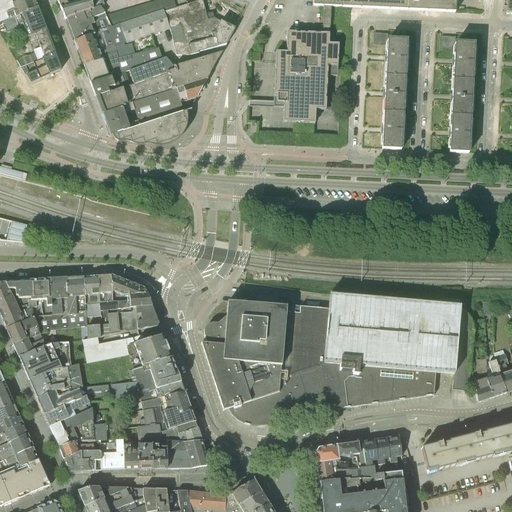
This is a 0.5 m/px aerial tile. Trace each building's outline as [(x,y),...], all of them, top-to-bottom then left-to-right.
[(10,0),(14,10),(5,14),(8,20),(14,17),(19,15),(36,7),(33,0),(10,0)] [(82,12),(93,9),(91,3),(101,0),(56,0),(64,20),(66,19),(82,12)] [(93,9),(82,12),(66,19),(74,42),(111,27),(104,13),(100,7),(105,5),(102,0),(101,0),(91,3),(93,9)] [(163,12),(177,7),(174,0),(161,0),(108,17),(111,27),(120,25),(163,11),(163,12)] [(163,12),(168,24),(169,29),(176,55),(190,55),(199,53),(198,52),(226,46),(234,29),(221,22),(219,9),(213,10),(210,0),(200,0),(177,7),(163,12)] [(313,0),(313,6),(323,7),(331,7),(455,13),(455,0),(313,0)] [(36,7),(19,15),(14,17),(20,29),(24,27),(28,37),(45,31),(36,7)] [(330,26),(331,7),(323,7),(322,34),(286,32),(285,53),(275,52),(273,106),(272,109),(283,109),(283,123),(314,124),(315,111),(326,111),(327,77),(337,77),(339,53),(340,44),(331,43),(331,45),(329,45),(330,26)] [(168,24),(163,12),(163,11),(120,25),(126,43),(169,29),(168,24)] [(20,29),(14,17),(8,20),(6,21),(8,25),(13,24),(15,30),(20,29)] [(79,54),(89,50),(90,54),(104,48),(114,45),(115,47),(123,44),(126,43),(120,25),(111,27),(74,42),(79,54)] [(45,31),(28,37),(32,49),(50,42),(45,31)] [(406,41),(388,40),(387,46),(386,78),(405,79),(406,41)] [(17,61),(21,67),(54,54),(50,42),(32,49),(34,55),(22,59),(17,61)] [(119,59),(134,54),(131,44),(124,46),(123,44),(115,47),(114,45),(104,48),(90,54),(89,50),(79,54),(83,66),(92,63),(93,64),(104,60),(104,61),(109,60),(107,56),(116,52),(119,59)] [(474,45),(455,44),(455,49),(453,81),(472,82),(474,45)] [(126,72),(129,71),(151,63),(147,50),(134,54),(119,59),(116,52),(107,56),(109,60),(104,61),(104,60),(93,64),(92,63),(83,66),(90,84),(126,72)] [(177,89),(207,79),(222,53),(174,68),(174,70),(134,84),(130,85),(126,87),(132,104),(177,89)] [(21,67),(30,82),(60,71),(54,54),(21,67)] [(251,54),(250,62),(259,62),(260,54),(251,54)] [(134,84),(174,70),(174,68),(166,58),(151,63),(129,71),(134,84)] [(95,98),(126,87),(130,85),(126,72),(90,84),(95,98)] [(386,78),(385,97),(384,114),(403,115),(405,79),(386,78)] [(207,79),(177,89),(181,102),(197,97),(207,79)] [(453,81),(452,101),(452,116),(470,117),(472,82),(453,81)] [(101,115),(125,107),(125,106),(132,104),(126,87),(95,98),(101,115)] [(184,113),(181,103),(177,89),(132,104),(134,111),(140,127),(184,113)] [(126,119),(124,114),(134,111),(132,104),(125,106),(125,107),(101,115),(105,126),(126,119)] [(116,135),(112,136),(112,138),(113,138),(113,139),(114,141),(115,141),(117,142),(118,143),(119,143),(120,143),(121,143),(123,143),(125,143),(126,143),(128,143),(130,144),(136,146),(139,146),(144,146),(148,146),(156,147),(158,147),(163,147),(165,147),(168,146),(172,145),(176,142),(179,140),(180,138),(182,136),(183,135),(184,132),(186,128),(187,124),(187,122),(187,120),(187,116),(186,113),(191,111),(191,110),(184,113),(140,127),(130,130),(116,135)] [(403,115),(384,114),(382,149),(401,150),(403,115)] [(470,117),(452,116),(450,153),(468,154),(470,117)] [(126,119),(105,126),(110,137),(112,136),(116,135),(130,130),(126,119)] [(0,174),(25,181),(27,174),(0,167),(0,174)] [(22,243),(27,226),(12,222),(7,241),(22,243)] [(107,315),(117,314),(116,302),(113,303),(112,276),(98,277),(100,301),(101,301),(101,304),(99,304),(100,312),(101,312),(101,317),(102,326),(108,325),(107,315)] [(112,276),(113,303),(116,302),(117,302),(124,301),(124,296),(147,294),(144,290),(112,276)] [(101,301),(100,301),(98,277),(84,278),(87,318),(101,317),(101,312),(100,312),(99,304),(101,304),(101,301)] [(43,317),(33,317),(40,332),(81,328),(87,327),(87,318),(84,278),(66,279),(68,307),(68,315),(52,316),(43,317)] [(68,315),(68,307),(66,279),(50,280),(52,316),(68,315)] [(40,281),(41,300),(42,307),(43,317),(52,316),(50,280),(40,281)] [(6,283),(9,289),(16,289),(16,296),(19,296),(19,301),(20,303),(21,307),(25,305),(28,304),(28,295),(30,295),(29,281),(6,283)] [(28,295),(28,304),(28,309),(31,308),(33,317),(43,317),(42,307),(41,300),(40,281),(29,281),(30,295),(28,295)] [(9,289),(6,283),(0,283),(0,300),(11,296),(15,305),(17,305),(20,303),(19,301),(19,296),(16,296),(16,289),(9,289)] [(131,309),(152,307),(147,294),(124,296),(124,301),(117,302),(118,314),(118,315),(131,314),(131,309)] [(278,403),(277,423),(329,406),(330,410),(331,411),(434,396),(436,374),(438,374),(453,376),(452,390),(460,391),(467,392),(473,333),(473,329),(472,325),(470,321),(468,317),(467,315),(464,312),(459,309),(460,307),(460,299),(439,299),(439,305),(329,295),(328,310),(300,307),(299,314),(286,313),(278,403)] [(11,296),(0,300),(0,316),(5,329),(33,317),(31,308),(28,309),(21,313),(17,305),(15,305),(11,296)] [(473,311),(473,299),(463,299),(463,306),(469,311),(473,311)] [(277,423),(278,403),(286,313),(286,308),(246,304),(246,301),(235,300),(234,303),(227,303),(226,317),(218,324),(215,324),(213,324),(210,325),(207,327),(205,329),(204,333),(204,336),(206,344),(201,344),(201,346),(209,371),(210,372),(223,412),(228,410),(231,416),(237,421),(243,424),(250,426),(257,427),(264,427),(271,425),(277,423)] [(107,315),(108,325),(108,333),(123,331),(127,332),(156,328),(158,323),(152,307),(131,309),(131,314),(118,315),(118,314),(117,314),(107,315)] [(41,334),(40,332),(33,317),(5,329),(12,345),(28,339),(40,335),(41,334)] [(81,341),(82,341),(97,339),(100,339),(99,326),(87,327),(81,328),(81,341)] [(97,339),(82,341),(86,364),(129,356),(133,370),(146,367),(153,364),(171,358),(161,332),(142,335),(133,338),(98,346),(97,339)] [(28,339),(12,345),(18,358),(27,354),(45,346),(40,335),(28,339)] [(27,354),(18,358),(23,369),(45,359),(69,354),(69,343),(50,344),(45,346),(27,354)] [(45,359),(23,369),(28,380),(52,370),(70,367),(69,354),(45,359)] [(511,391),(511,371),(508,373),(505,364),(507,363),(505,355),(494,359),(495,361),(499,374),(498,375),(504,394),(511,391)] [(133,370),(136,382),(138,393),(153,391),(181,383),(171,358),(153,364),(146,367),(133,370)] [(493,399),(487,379),(486,360),(478,360),(479,378),(480,382),(473,384),(477,403),(477,404),(493,399)] [(499,374),(495,361),(490,362),(489,363),(488,364),(488,365),(493,377),(487,379),(493,399),(504,394),(498,375),(499,374)] [(52,370),(28,380),(36,398),(55,390),(55,392),(81,388),(78,366),(70,367),(52,370)] [(138,393),(136,382),(110,385),(114,402),(142,403),(185,393),(181,383),(153,391),(138,393)] [(0,397),(8,394),(4,383),(0,384),(0,397)] [(55,390),(36,398),(43,414),(86,397),(109,394),(108,385),(81,388),(55,392),(55,390)] [(185,393),(142,403),(144,410),(161,407),(162,412),(180,408),(182,414),(191,411),(185,393)] [(0,410),(13,405),(8,394),(0,397),(0,410)] [(49,427),(92,409),(89,404),(86,397),(43,414),(49,427)] [(0,410),(0,423),(18,415),(13,405),(0,410)] [(161,407),(144,410),(142,411),(144,420),(139,420),(140,427),(137,428),(137,440),(154,441),(166,441),(174,441),(174,439),(172,434),(162,436),(161,432),(195,422),(191,411),(182,414),(180,408),(162,412),(161,407)] [(92,409),(49,427),(58,447),(64,444),(72,443),(100,441),(106,441),(106,424),(93,425),(92,409)] [(0,435),(23,426),(18,415),(0,423),(0,435)] [(186,431),(197,429),(195,422),(161,432),(162,436),(172,434),(174,439),(180,438),(181,439),(187,438),(186,431)] [(0,447),(27,436),(23,426),(0,435),(0,447)] [(511,426),(421,449),(426,471),(435,469),(436,471),(455,466),(455,464),(472,460),(473,462),(492,457),(491,455),(509,450),(509,452),(511,451),(511,426)] [(174,441),(201,441),(197,429),(186,431),(187,438),(181,439),(180,438),(174,439),(174,441)] [(0,462),(33,449),(27,436),(0,447),(0,462)] [(386,439),(389,458),(390,468),(397,467),(396,458),(401,457),(399,437),(386,439)] [(374,441),(377,460),(378,469),(385,469),(384,459),(389,458),(386,439),(374,441)] [(122,441),(123,470),(138,470),(137,440),(122,441)] [(137,440),(138,470),(152,469),(154,441),(137,440)] [(100,452),(100,445),(100,441),(72,443),(64,444),(58,447),(63,460),(80,453),(100,452)] [(100,445),(100,452),(100,471),(123,470),(122,441),(116,441),(116,445),(100,445)] [(154,441),(152,469),(167,469),(167,452),(166,441),(154,441)] [(166,441),(167,452),(168,452),(169,470),(191,470),(191,469),(208,467),(201,441),(174,441),(166,441)] [(365,465),(365,468),(372,467),(371,460),(377,460),(374,441),(361,443),(365,465)] [(336,447),(338,458),(352,456),(352,458),(356,458),(357,465),(357,468),(358,468),(358,469),(365,468),(365,465),(361,443),(336,447)] [(353,464),(352,458),(352,456),(338,458),(336,447),(318,449),(314,455),(316,464),(334,462),(337,461),(338,461),(353,464)] [(20,469),(38,461),(33,449),(0,462),(0,465),(2,470),(18,464),(20,469)] [(100,471),(100,452),(80,453),(63,460),(67,469),(72,472),(100,471)] [(38,461),(20,469),(18,464),(2,470),(0,465),(0,507),(50,487),(38,461)] [(357,468),(357,465),(353,464),(338,461),(337,461),(334,462),(316,464),(320,483),(324,483),(324,482),(334,481),(334,482),(341,481),(341,480),(359,478),(374,478),(374,475),(375,475),(374,467),(372,467),(365,468),(358,469),(358,468),(357,468)] [(324,483),(320,483),(319,483),(319,490),(320,500),(321,500),(321,511),(406,511),(403,480),(402,472),(375,475),(374,475),(374,478),(359,478),(341,480),(341,481),(334,482),(334,481),(324,482),(324,483)] [(187,492),(191,510),(214,511),(223,511),(228,511),(227,510),(231,508),(232,509),(261,493),(253,481),(238,490),(228,496),(187,492)] [(90,505),(108,497),(127,489),(90,489),(77,492),(84,508),(90,505)] [(112,511),(134,502),(136,502),(130,489),(127,489),(108,497),(90,505),(84,508),(86,511),(112,511)] [(130,489),(136,502),(144,498),(143,489),(130,489)] [(157,510),(156,490),(143,489),(144,498),(147,511),(157,510)] [(168,511),(166,490),(156,490),(157,510),(157,511),(168,511)] [(179,511),(176,491),(166,490),(168,511),(179,511)] [(176,491),(177,498),(179,511),(191,511),(191,510),(187,492),(176,491)] [(259,511),(269,506),(261,493),(232,509),(231,508),(227,510),(228,511),(223,511),(214,511),(191,510),(191,511),(259,511)] [(144,498),(136,502),(134,502),(112,511),(145,511),(147,511),(144,498)] [(60,511),(57,504),(53,503),(30,511),(60,511)]
